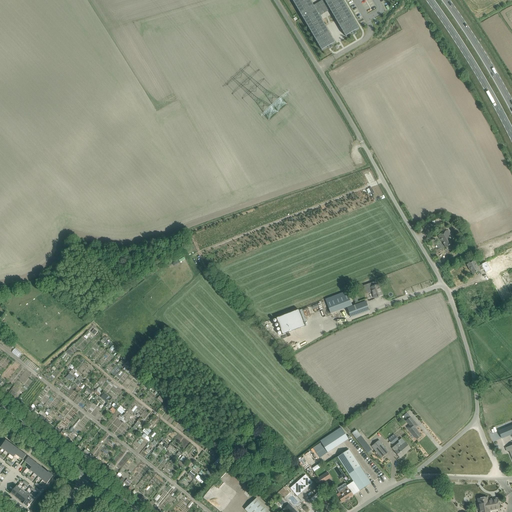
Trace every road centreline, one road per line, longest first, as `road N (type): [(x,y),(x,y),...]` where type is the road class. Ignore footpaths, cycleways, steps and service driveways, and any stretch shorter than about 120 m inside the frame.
road 1 (unclassified): [(476,416),(472,369),(447,291),(275,0)]
road 2 (unknown): [(50,385),(81,355),(195,445),(178,486)]
road 3 (primary): [(426,0),(511,141)]
road 4 (primary): [(511,105),(446,0)]
